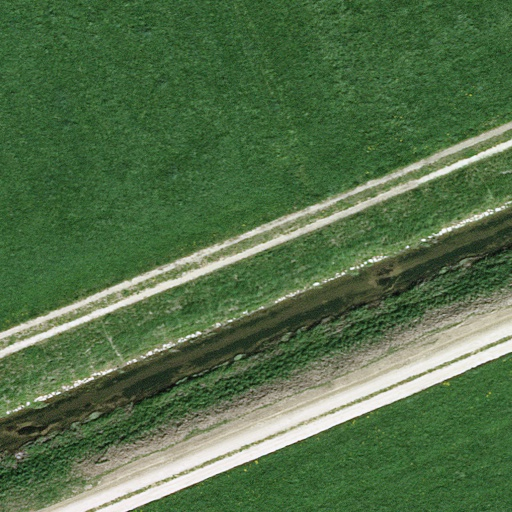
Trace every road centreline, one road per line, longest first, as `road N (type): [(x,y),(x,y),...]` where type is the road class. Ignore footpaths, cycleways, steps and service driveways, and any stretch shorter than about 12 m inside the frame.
road 1 (track): [(0,343),(511,129)]
road 2 (track): [(511,338),(93,511)]
